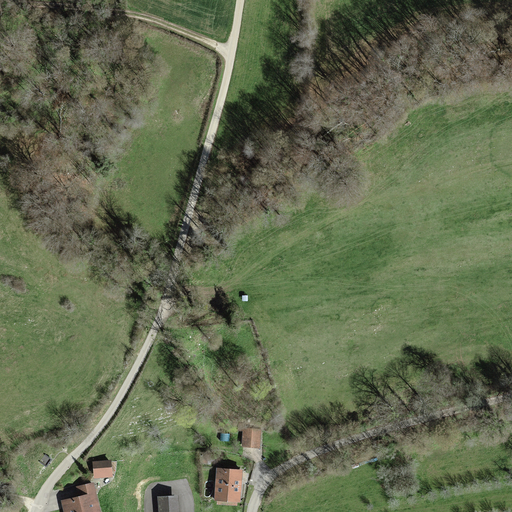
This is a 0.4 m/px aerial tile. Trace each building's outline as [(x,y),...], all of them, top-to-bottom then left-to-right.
[(262,427),(244,426),(243,445),(261,446),(262,427)] [(109,463),(93,463),(93,478),(109,478),(109,463)] [(215,470),(214,502),(238,503),(238,471),(215,470)] [(97,511),(91,484),(76,488),(79,497),(61,501),(63,511),(97,511)] [(156,498),(156,511),(175,511),(175,497),(156,498)]
